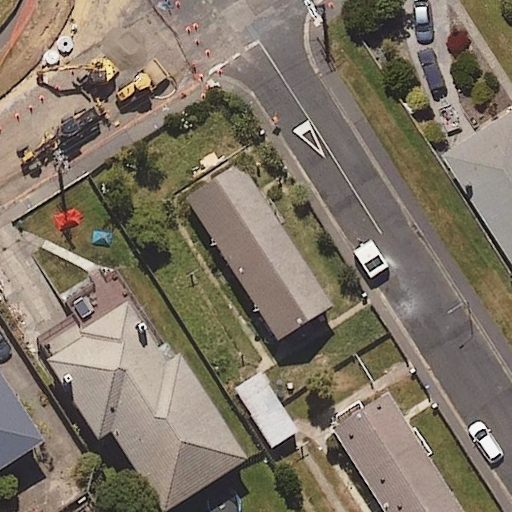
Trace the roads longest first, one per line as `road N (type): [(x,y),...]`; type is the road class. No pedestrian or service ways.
road 1 (residential): [(234,5),(511,442)]
road 2 (residential): [(0,152),(234,5)]
